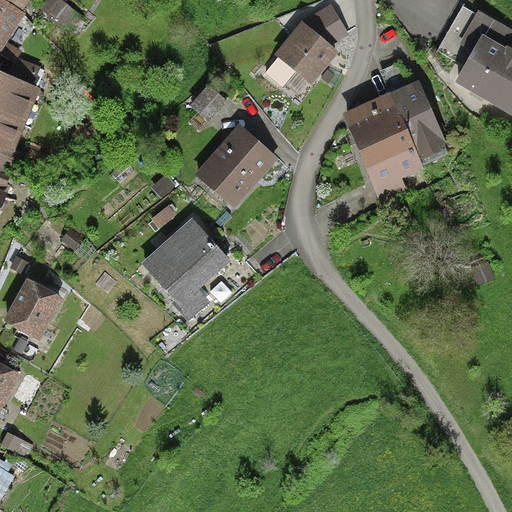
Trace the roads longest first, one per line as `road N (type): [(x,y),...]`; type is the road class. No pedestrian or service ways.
road 1 (track): [(498,511),(429,394),(312,247)]
road 2 (residential): [(312,247),(301,218),(303,181),(359,66),(365,0)]
